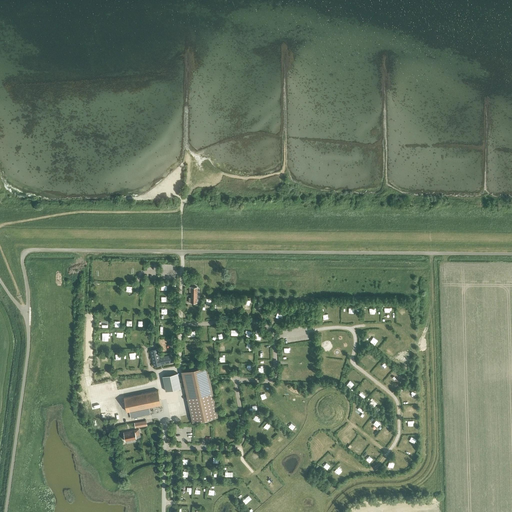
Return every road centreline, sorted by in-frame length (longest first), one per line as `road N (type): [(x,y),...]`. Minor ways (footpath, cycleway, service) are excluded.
road 1 (unclassified): [(27,314),(26,249),(511,253)]
road 2 (track): [(431,253),(434,458),(408,487),(353,495),(335,511)]
road 3 (unclassified): [(4,511),(27,314)]
road 4 (track): [(0,225),(68,212),(172,209),(183,200),(178,192)]
road 5 (track): [(148,370),(89,376),(93,250)]
